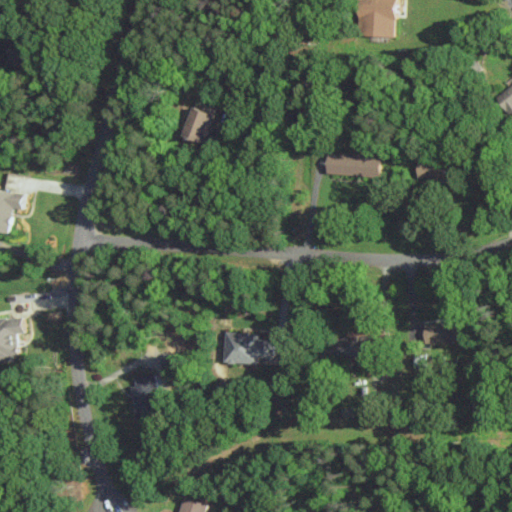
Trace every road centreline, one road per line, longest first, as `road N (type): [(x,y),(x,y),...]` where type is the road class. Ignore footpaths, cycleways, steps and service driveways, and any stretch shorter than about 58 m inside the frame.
road 1 (residential): [(141,0),(74,274),(78,383),(112,511)]
road 2 (residential): [(511,239),(421,261),(79,240)]
